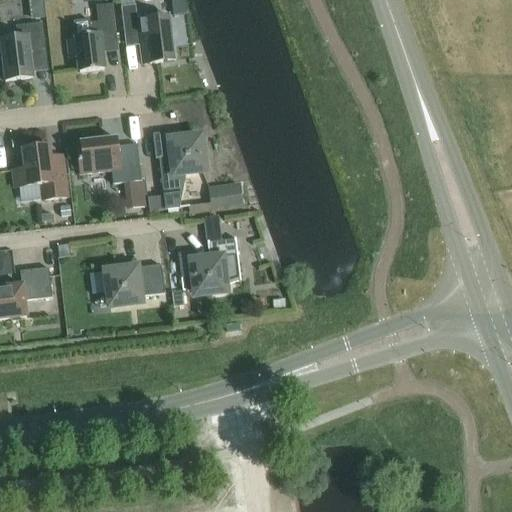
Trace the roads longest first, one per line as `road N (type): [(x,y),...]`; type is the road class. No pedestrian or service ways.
road 1 (unclassified): [(0,434),(190,404),(493,304)]
road 2 (tertiary): [(493,304),(385,0)]
road 3 (residential): [(0,245),(176,223)]
road 4 (residential): [(0,122),(147,103)]
